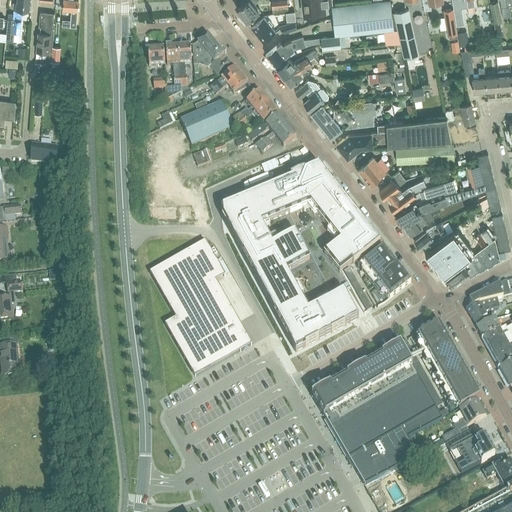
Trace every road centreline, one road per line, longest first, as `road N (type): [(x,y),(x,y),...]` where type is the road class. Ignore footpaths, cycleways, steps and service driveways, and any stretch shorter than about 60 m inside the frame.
road 1 (secondary): [(139,511),(145,429),(123,220),(118,0)]
road 2 (residential): [(440,296),(203,0)]
road 3 (residential): [(0,155),(25,156),(35,0)]
road 4 (unclassified): [(291,383),(440,296)]
road 5 (unclassified): [(511,422),(443,301)]
road 6 (residential): [(511,214),(489,125),(493,113),(511,105)]
